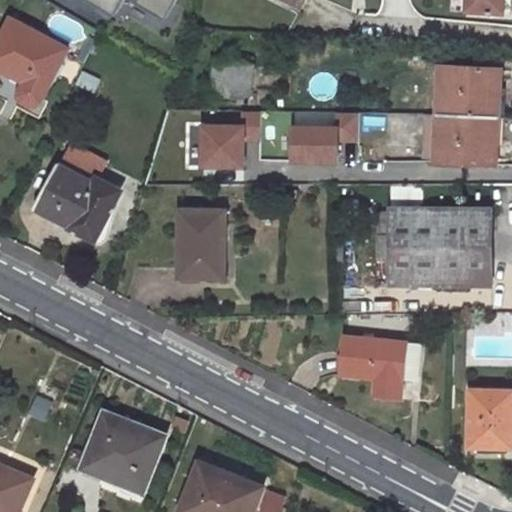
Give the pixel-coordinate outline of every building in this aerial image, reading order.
[(121,14),(127,0),(91,0),(91,1),(121,14)] [(133,0),(166,19),(177,0),(133,0)] [(283,0),(304,10),(308,0),(283,0)] [(468,0),(468,11),(506,14),(506,0),(468,0)] [(70,49),(13,20),(0,44),(0,68),(26,82),(22,94),(22,100),(24,104),(27,106),(31,107),(34,107),(39,106),(42,102),(70,49)] [(251,105),(256,65),(216,60),(213,86),(204,85),(202,98),(251,105)] [(497,70),(442,67),(441,115),(500,119),(502,95),(496,94),(497,70)] [(426,114),(424,161),(439,162),(441,115),(427,114),(426,114)] [(441,115),(439,162),(493,165),(495,142),(500,142),(500,119),(441,115)] [(234,121),(220,120),(219,138),(222,137),(221,147),(233,147),(234,121)] [(99,185),(61,165),(38,208),(78,230),(82,222),(90,226),(84,238),(98,245),(104,245),(107,243),(110,240),(117,217),(110,214),(121,192),(101,182),(99,185)] [(493,210),(393,210),(393,213),(393,236),(379,236),(378,259),(393,259),(393,284),(492,286),(493,210)] [(227,211),(182,211),(181,277),(227,277),(227,211)] [(378,213),(379,236),(393,236),(393,213),(378,213)] [(423,345),(346,337),(342,376),(404,382),(406,363),(421,364),(423,345)] [(511,391),(471,391),(471,448),(511,447),(511,391)] [(169,436),(105,411),(82,468),(146,494),(169,436)] [(257,511),(268,487),(202,460),(181,511),(257,511)] [(21,511),(36,480),(0,463),(0,511),(21,511)]
